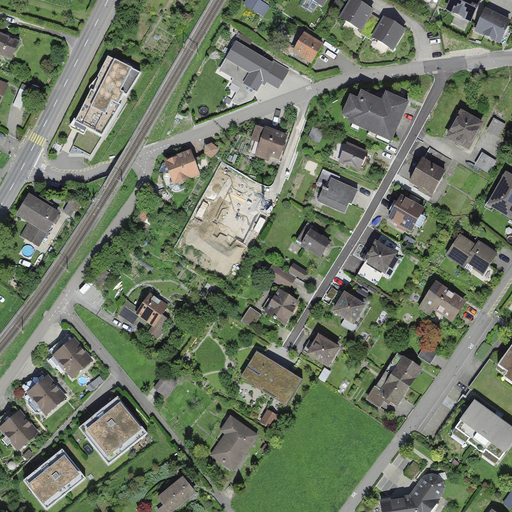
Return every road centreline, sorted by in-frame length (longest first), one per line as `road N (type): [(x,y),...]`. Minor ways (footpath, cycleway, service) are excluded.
road 1 (residential): [(443,66),(384,188),(286,350)]
road 2 (residential): [(443,66),(336,82),(142,156)]
road 3 (residential): [(347,511),(451,371),(511,271)]
road 4 (primary): [(25,164),(109,0)]
road 5 (residential): [(60,305),(140,190),(142,156)]
road 6 (residential): [(60,305),(154,412)]
road 7 (residential): [(142,156),(71,177),(25,164)]
